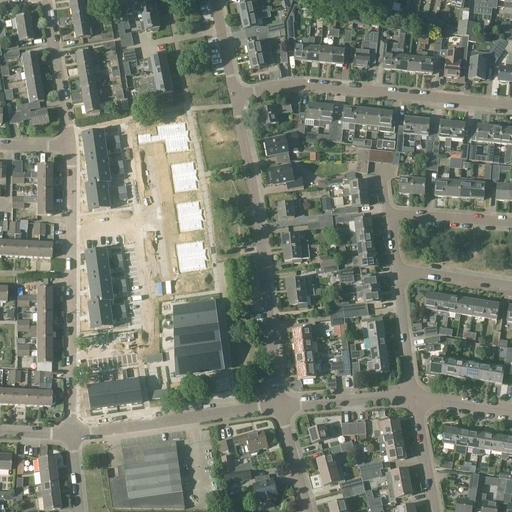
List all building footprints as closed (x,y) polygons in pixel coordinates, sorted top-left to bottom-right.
[(117,0),(109,0),(112,12),(113,12),(119,11),(117,0)] [(139,0),(139,1),(125,4),(126,10),(133,9),(155,4),(154,0),(139,0)] [(475,0),(474,7),(485,8),(492,9),(493,1),(492,0),(475,0)] [(492,0),(493,1),(492,9),(496,10),(497,2),(505,2),(505,0),(492,0)] [(505,2),(503,20),(510,20),(511,3),(505,2)] [(85,4),(71,7),(73,18),(87,15),(85,4)] [(133,9),(126,10),(127,16),(134,15),(142,13),(143,19),(157,16),(160,15),(159,9),(156,9),(155,4),(133,9)] [(253,4),(238,7),(241,20),(270,13),(269,9),(262,10),(262,8),(254,10),(253,4)] [(404,14),(397,12),(392,11),(390,17),(408,21),(408,19),(409,15),(404,14)] [(270,13),(241,20),(243,31),(258,28),(256,21),(271,18),(270,13)] [(87,15),(73,18),(74,29),(89,26),(87,15)] [(15,24),(11,25),(12,31),(16,30),(16,31),(31,28),(29,16),(14,19),(15,24)] [(160,28),(157,16),(143,19),(145,31),(150,30),(151,34),(159,32),(158,29),(160,28)] [(408,21),(390,17),(389,23),(406,27),(406,26),(408,21)] [(408,19),(408,21),(406,26),(414,28),(416,21),(408,19)] [(435,22),(427,20),(425,29),(433,31),(435,22)] [(445,23),(437,21),(435,30),(442,32),(445,23)] [(120,43),(132,40),(131,34),(125,35),(122,23),(117,24),(120,43)] [(293,23),(286,23),(287,40),(294,39),(293,23)] [(468,24),(467,36),(469,37),(470,37),(469,43),(475,43),(475,37),(477,25),(473,25),(468,24)] [(91,37),(89,26),(74,29),(76,40),(91,37)] [(279,26),(266,28),(267,35),(279,32),(280,32),(279,26)] [(31,28),(16,31),(18,43),(33,40),(31,28)] [(279,32),(267,35),(268,40),(280,38),(279,32)] [(362,44),(361,54),(356,53),(355,59),(355,67),(368,69),(370,55),(369,55),(370,45),(377,46),(378,34),(371,33),(371,36),(366,35),(365,44),(362,44)] [(452,77),(458,78),(459,69),(465,70),(468,43),(468,39),(462,38),(460,52),(447,51),(447,53),(441,52),(440,54),(440,59),(446,60),(444,77),(446,77),(447,78),(451,78),(452,77)] [(308,48),(306,62),(318,64),(320,50),(314,49),(315,39),(309,39),(309,40),(308,48)] [(132,40),(120,43),(121,48),(133,46),(132,40)] [(303,40),(302,48),(296,47),(295,61),(306,62),(308,48),(309,40),(303,40)] [(103,51),(115,49),(114,42),(102,45),(103,51)] [(380,42),(378,64),(384,65),(384,70),(396,71),(397,57),(398,51),(385,50),(386,42),(380,42)] [(507,45),(503,42),(502,42),(496,43),(489,54),(498,60),(507,45)] [(506,60),(505,68),(499,68),(498,82),(511,83),(511,70),(511,42),(508,42),(508,45),(504,51),(509,54),(508,61),(506,60)] [(4,45),(5,51),(17,49),(16,43),(4,45)] [(261,44),(247,47),(249,59),(271,54),(270,49),(263,51),(261,44)] [(123,58),(135,56),(134,50),(122,52),(123,58)] [(332,51),(320,50),(318,64),(330,65),(332,51)] [(398,50),(398,51),(397,57),(396,71),(408,73),(410,59),(403,58),(404,51),(398,50)] [(332,51),(330,65),(343,66),(344,52),(332,51)] [(19,58),(18,52),(6,54),(7,60),(19,58)] [(78,66),(92,64),(91,52),(76,55),(78,66)] [(286,52),(280,52),(276,53),(276,55),(280,54),(280,65),(286,65),(286,52)] [(470,59),(470,67),(468,79),(473,79),(474,82),(478,83),(480,80),(484,80),(486,61),(489,54),(473,52),(472,60),(470,59)] [(410,59),(408,73),(420,74),(422,53),(417,53),(416,59),(410,59)] [(422,53),(420,74),(432,75),(434,61),(426,60),(427,54),(422,53)] [(23,69),(37,66),(35,54),(21,57),(23,69)] [(271,54),(249,59),(252,71),(274,66),(271,54)] [(136,62),(135,56),(123,58),(125,64),(136,62)] [(165,56),(151,59),(146,60),(148,72),(154,71),(168,68),(165,56)] [(94,76),(92,64),(78,66),(80,78),(94,76)] [(37,66),(23,69),(25,81),(39,78),(37,66)] [(154,71),(155,78),(135,82),(136,87),(140,87),(170,81),(168,68),(154,71)] [(96,88),(94,76),(80,78),(82,90),(96,88)] [(41,90),(39,78),(25,81),(27,93),(41,90)] [(173,93),(170,81),(140,87),(142,92),(147,91),(148,98),(173,93)] [(98,100),(96,88),(82,90),(84,102),(98,100)] [(41,90),(27,93),(29,105),(43,102),(41,90)] [(98,100),(84,102),(86,114),(100,112),(98,100)] [(28,105),(15,107),(16,113),(20,112),(29,111),(28,106),(28,105)] [(309,105),(307,121),(313,122),(313,126),(313,128),(319,128),(321,106),(309,105)] [(321,106),(319,128),(324,129),(324,126),(331,127),(331,129),(330,129),(329,142),(336,143),(337,129),(338,116),(333,116),(332,116),(333,107),(321,106)] [(282,107),(275,108),(260,111),(264,128),(278,125),(277,116),(284,115),(282,107)] [(338,116),(337,129),(336,143),(341,144),(343,130),(342,130),(343,125),(349,125),(348,132),(354,132),(355,126),(356,126),(358,110),(345,109),(344,117),(338,116)] [(358,110),(356,126),(368,127),(369,111),(358,110)] [(369,111),(368,127),(379,128),(380,128),(381,112),(369,111)] [(16,113),(7,115),(9,126),(18,124),(19,124),(21,124),(20,112),(16,113)] [(379,128),(378,134),(394,135),(395,124),(392,123),(393,114),(381,112),(380,128),(379,128)] [(45,113),(30,115),(29,116),(31,126),(47,124),(45,113)] [(298,131),(297,137),(298,139),(304,139),(305,127),(305,121),(305,120),(307,120),(307,115),(300,114),(299,116),(299,124),(298,124),(298,131)] [(292,115),(291,132),(298,131),(298,124),(299,124),(299,116),(292,115)] [(416,137),(418,121),(405,120),(404,136),(410,136),(409,143),(415,144),(415,137),(416,137)] [(430,122),(418,121),(416,137),(428,138),(430,122)] [(162,140),(189,137),(190,131),(188,131),(186,123),(163,126),(165,134),(159,135),(160,141),(162,140)] [(440,130),(439,139),(445,140),(444,148),(450,148),(451,141),(453,125),(441,123),(440,130)] [(453,125),(451,141),(464,142),(465,126),(453,125)] [(471,136),(471,143),(476,143),(488,144),(490,128),(478,127),(478,128),(477,136),(471,136)] [(490,128),(488,144),(489,144),(494,145),(501,146),(502,129),(490,128)] [(511,130),(502,129),(501,146),(506,146),(506,153),(505,153),(504,161),(511,161),(511,148),(511,130)] [(106,146),(105,132),(82,135),(84,149),(106,146)] [(124,146),(131,145),(130,133),(122,134),(124,146)] [(284,139),(265,143),(268,159),(275,157),(277,165),(289,163),(286,148),(299,146),(298,139),(297,137),(296,133),(284,135),(284,139)] [(189,137),(162,140),(164,153),(167,153),(167,154),(191,151),(189,143),(191,142),(189,137)] [(397,139),(396,154),(399,154),(402,154),(404,140),(397,139)] [(395,144),(383,142),(382,149),(394,151),(395,144)] [(433,143),(426,142),(425,157),(426,157),(432,157),(433,143)] [(106,146),(84,149),(86,161),(108,158),(106,146)] [(460,160),(463,161),(467,161),(468,146),(462,146),(460,160)] [(357,150),(356,163),(357,163),(357,162),(368,163),(370,151),(358,149),(357,150)] [(153,162),(165,160),(164,153),(152,155),(153,162)] [(110,171),(108,158),(86,161),(88,174),(110,171)] [(166,167),(165,160),(153,162),(154,169),(166,167)] [(169,179),(197,176),(197,170),(195,170),(194,162),(171,165),(171,166),(167,166),(169,179)] [(357,163),(356,163),(355,173),(367,175),(368,163),(357,162),(357,163)] [(31,174),(31,179),(37,179),(51,179),(51,167),(37,167),(37,174),(31,174)] [(271,173),(269,174),(270,182),(272,181),(274,187),(290,184),(291,191),(303,189),(300,174),(298,175),(298,172),(291,173),(290,167),(270,171),(271,173)] [(89,185),(85,186),(85,187),(112,183),(110,171),(88,174),(89,185)] [(443,175),(443,182),(436,181),(435,198),(447,199),(448,182),(449,176),(443,175)] [(197,176),(169,179),(171,192),(174,192),(174,193),(198,190),(197,182),(199,181),(197,176)] [(37,179),(37,192),(51,192),(51,179),(37,179)] [(400,179),(399,195),(412,196),(413,180),(400,179)] [(341,180),(327,181),(328,188),(342,186),(341,180)] [(413,180),(412,196),(424,197),(425,181),(418,180),(413,180)] [(460,183),(459,199),(460,199),(471,200),(472,184),(472,181),(467,180),(467,183),(460,183)] [(327,181),(317,182),(318,189),(328,188),(327,181)] [(350,190),(342,191),(343,198),(351,197),(367,195),(366,182),(349,184),(350,190)] [(448,182),(447,199),(459,199),(460,183),(448,182)] [(112,185),(112,183),(85,187),(87,199),(110,196),(108,185),(112,185)] [(472,184),(471,200),(472,200),(484,201),(485,185),(472,184)] [(508,203),(509,186),(497,185),(496,202),(508,203)] [(12,186),(11,193),(22,194),(23,187),(12,186)] [(37,199),(23,199),(23,204),(37,204),(51,204),(51,192),(37,192),(37,199)] [(158,201),(166,200),(170,200),(169,193),(157,194),(158,201)] [(367,195),(351,197),(352,209),(354,209),(358,208),(369,207),(367,195)] [(110,196),(87,199),(89,213),(111,210),(110,196)] [(166,200),(158,201),(155,202),(156,209),(167,207),(166,200)] [(285,206),(279,206),(280,221),(295,219),(294,208),(300,208),(299,201),(285,203),(285,204),(285,206)] [(174,219),(201,216),(202,210),(200,210),(199,202),(176,205),(176,206),(172,206),(174,219)] [(51,204),(37,204),(37,217),(51,217),(51,204)] [(345,209),(331,211),(332,217),(353,215),(352,209),(345,210),(345,209)] [(331,217),(331,215),(317,217),(318,224),(332,223),(331,217)] [(204,221),(201,216),(174,219),(176,232),(179,232),(179,233),(203,229),(202,222),(204,221)] [(164,218),(120,221),(120,229),(160,226),(160,230),(165,230),(164,218)] [(357,234),(373,232),(371,220),(356,222),(357,234)] [(374,244),(373,232),(357,234),(358,246),(374,244)] [(160,241),(172,240),(171,233),(159,235),(160,241)] [(14,244),(13,258),(26,259),(27,244),(22,244),(19,244),(20,236),(19,236),(14,235),(14,239),(14,243),(14,244)] [(300,236),(282,238),(284,251),(309,248),(308,242),(300,243),(300,236)] [(8,243),(2,243),(1,257),(6,258),(13,258),(14,244),(14,243),(14,239),(8,239),(8,243)] [(172,240),(160,241),(161,248),(173,247),(172,240)] [(178,259),(205,255),(206,250),(204,250),(203,241),(180,245),(180,246),(176,246),(178,259)] [(33,245),(27,244),(26,259),(38,259),(38,245),(33,245)] [(374,244),(358,246),(360,258),(376,256),(374,244)] [(44,245),(38,245),(38,259),(51,260),(51,246),(44,245)] [(309,248),(284,251),(285,263),(292,262),(293,264),(294,265),(301,265),(302,263),(302,261),(310,260),(309,248)] [(109,264),(107,250),(85,253),(87,267),(109,264)] [(208,261),(205,255),(178,259),(180,272),(183,272),(183,273),(207,269),(206,261),(208,261)] [(320,268),(337,267),(336,256),(331,257),(320,258),(320,268)] [(360,258),(352,259),(353,268),(361,267),(361,270),(363,270),(377,268),(376,256),(360,258)] [(111,277),(109,264),(87,267),(89,280),(111,277)] [(352,270),(338,272),(338,273),(339,278),(353,276),(352,270)] [(176,273),(165,274),(165,281),(177,279),(176,273)] [(353,276),(339,278),(339,284),(354,283),(353,276)] [(113,289),(111,277),(89,280),(90,292),(113,289)] [(303,280),(287,282),(288,295),(314,292),(313,287),(309,287),(308,278),(303,279),(303,280)] [(362,288),(356,289),(357,294),(363,293),(379,291),(378,278),(361,280),(362,288)] [(92,304),(88,304),(88,305),(103,303),(114,302),(113,289),(90,292),(92,304)] [(29,303),(31,303),(36,303),(51,303),(51,290),(36,290),(36,297),(29,297),(29,303)] [(379,291),(363,293),(364,306),(381,304),(379,291)] [(314,292),(288,295),(289,308),(297,307),(298,311),(307,310),(306,298),(314,297),(314,292)] [(427,295),(424,310),(431,311),(429,322),(430,322),(434,323),(435,323),(436,316),(437,317),(437,316),(440,297),(427,295)] [(440,297),(437,316),(441,317),(441,313),(449,314),(452,299),(440,297)] [(452,299),(449,314),(455,315),(454,321),(460,322),(460,316),(461,316),(464,300),(452,299)] [(464,300),(461,316),(473,318),(475,302),(464,300)] [(103,303),(88,305),(90,318),(112,315),(111,304),(115,303),(114,302),(103,303)] [(475,302),(473,318),(485,319),(488,304),(475,302)] [(36,303),(36,315),(51,315),(51,303),(36,303)] [(342,304),(337,305),(328,306),(329,315),(344,313),(343,307),(342,307),(342,304)] [(499,306),(488,304),(485,319),(497,321),(499,306)] [(356,305),(343,307),(344,313),(357,312),(356,305)] [(216,310),(177,314),(180,336),(177,336),(180,355),(177,355),(180,379),(223,373),(216,310)] [(360,311),(357,312),(344,313),(345,320),(360,318),(360,311)] [(344,313),(329,315),(330,322),(344,320),(345,320),(344,313)] [(36,315),(36,328),(51,328),(51,315),(36,315)] [(114,329),(112,315),(90,318),(91,332),(114,329)] [(384,325),(383,325),(383,319),(367,321),(368,327),(369,340),(386,338),(384,325)] [(345,326),(344,320),(330,322),(331,328),(345,326)] [(51,328),(36,328),(36,340),(51,340),(51,328)] [(423,330),(424,337),(437,335),(436,328),(423,330)] [(310,330),(310,331),(293,333),(294,343),(293,344),(293,347),(294,347),(294,346),(313,344),(312,336),(316,335),(316,329),(310,330)] [(500,334),(494,333),(492,347),(498,348),(500,334)] [(386,338),(369,340),(371,352),(387,350),(386,338)] [(439,338),(425,340),(426,347),(440,345),(439,338)] [(51,340),(36,340),(36,353),(51,353),(51,340)] [(314,356),(314,355),(313,344),(294,346),(294,347),(295,355),(294,355),(295,359),(296,358),(314,356)] [(371,352),(372,363),(368,363),(368,364),(388,362),(387,350),(371,352)] [(51,353),(36,353),(36,365),(51,365),(51,353)] [(314,355),(314,356),(296,358),(297,368),(296,368),(296,370),(297,370),(315,368),(314,360),(319,360),(319,354),(314,355)] [(427,366),(425,376),(439,379),(440,376),(442,376),(445,357),(445,355),(439,354),(438,360),(432,359),(431,367),(427,366)] [(154,356),(155,364),(163,363),(162,355),(154,356)] [(155,364),(154,356),(146,357),(147,365),(155,364)] [(445,357),(442,376),(455,378),(457,362),(450,361),(451,358),(445,357)] [(388,362),(368,364),(370,380),(371,383),(381,382),(380,374),(390,373),(388,362)] [(469,364),(457,362),(455,378),(466,380),(469,364)] [(360,388),(359,376),(358,364),(352,365),(354,389),(360,388)] [(469,364),(466,380),(478,382),(481,366),(469,364)] [(493,368),(481,366),(478,382),(490,384),(493,368)] [(297,370),(298,379),(297,379),(297,382),(316,380),(316,373),(320,373),(320,367),(315,368),(297,370)] [(504,370),(493,368),(490,384),(502,385),(504,370)] [(123,385),(113,386),(116,408),(141,404),(138,383),(128,384),(123,385)] [(38,393),(39,393),(38,408),(50,409),(51,394),(45,393),(45,385),(44,385),(39,385),(38,393)] [(103,387),(99,388),(89,389),(91,411),(116,408),(113,386),(103,387)] [(1,391),(1,406),(13,407),(14,392),(1,391)] [(14,392),(13,407),(25,407),(26,393),(14,392)] [(39,393),(26,393),(25,407),(38,408),(39,393)] [(399,422),(390,423),(390,419),(378,421),(380,431),(384,431),(385,438),(402,435),(399,422)] [(358,436),(357,424),(349,425),(349,437),(358,436)] [(366,424),(357,424),(358,436),(360,436),(366,436),(366,424)] [(329,427),(310,432),(313,445),(333,439),(329,427)] [(456,447),(458,432),(446,430),(443,445),(456,447)] [(458,432),(456,447),(467,449),(470,433),(458,432)] [(257,433),(233,440),(235,447),(245,444),(249,456),(258,454),(258,451),(268,448),(264,433),(258,434),(257,433)] [(470,433),(467,449),(473,450),(472,456),(478,457),(479,454),(479,450),(482,435),(470,433)] [(386,439),(378,441),(379,446),(381,445),(379,448),(380,452),(388,451),(404,448),(402,435),(385,438),(386,439)] [(479,454),(478,457),(482,457),(484,456),(485,451),(491,452),(494,437),(482,435),(479,450),(479,454)] [(494,437),(491,452),(502,454),(504,454),(506,439),(494,437)] [(504,454),(502,454),(501,459),(511,460),(511,439),(506,439),(504,454)] [(227,453),(225,441),(218,443),(220,454),(227,453)] [(354,450),(353,449),(351,443),(339,446),(341,454),(354,450)] [(362,445),(354,446),(356,456),(364,455),(362,445)] [(139,492),(180,486),(177,463),(178,463),(176,448),(128,454),(128,450),(111,453),(112,460),(108,461),(110,472),(114,471),(116,490),(112,491),(114,506),(122,505),(123,509),(141,507),(139,492)] [(388,451),(380,452),(381,458),(389,457),(390,463),(406,460),(404,448),(388,451)] [(356,456),(355,457),(357,463),(358,468),(359,468),(358,467),(364,466),(363,462),(365,459),(364,455),(356,456)] [(9,477),(9,473),(10,457),(0,456),(0,472),(5,473),(4,476),(9,477)] [(231,457),(221,459),(223,474),(233,473),(231,457)] [(332,457),(316,461),(320,474),(340,469),(339,463),(334,465),(332,457)] [(39,474),(55,472),(54,459),(37,461),(39,474)] [(440,462),(439,469),(451,471),(452,464),(440,462)] [(370,464),(364,466),(358,467),(359,468),(361,476),(372,473),(372,472),(370,465),(370,464)] [(344,482),(340,469),(319,475),(322,487),(338,483),(344,482)] [(381,476),(380,470),(372,472),(372,473),(374,480),(380,478),(381,476)] [(407,470),(385,474),(388,488),(409,484),(407,470)] [(249,472),(228,474),(229,482),(229,484),(252,481),(250,471),(249,472)] [(57,485),(55,472),(39,474),(40,487),(57,485)] [(372,473),(361,476),(363,483),(374,480),(372,473)] [(481,478),(471,476),(468,494),(479,495),(481,478)] [(256,482),(257,486),(254,487),(258,501),(263,500),(264,503),(274,501),(273,497),(278,496),(274,481),(271,482),(269,478),(256,482)] [(351,490),(363,487),(361,478),(349,482),(351,490)] [(497,488),(496,494),(504,495),(506,481),(499,480),(498,480),(497,488)] [(409,484),(388,488),(390,501),(412,497),(409,484)] [(40,487),(41,493),(35,494),(36,500),(41,499),(42,500),(58,498),(57,485),(40,487)] [(365,494),(363,487),(351,490),(353,497),(365,494)] [(479,495),(477,511),(482,511),(481,511),(496,511),(498,504),(495,504),(485,503),(486,496),(479,495)] [(46,511),(60,510),(58,498),(42,500),(42,511),(46,511)] [(380,499),(373,501),(368,503),(370,511),(382,508),(380,499)] [(474,505),(473,505),(474,503),(459,500),(456,511),(472,511),(473,509),(474,510),(474,505)] [(331,511),(347,511),(345,502),(329,506),(331,511)]
